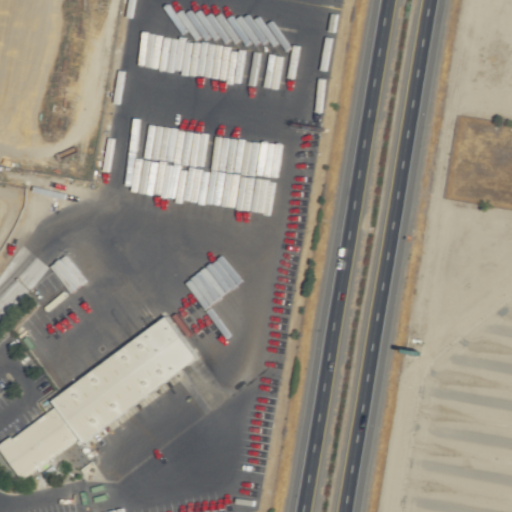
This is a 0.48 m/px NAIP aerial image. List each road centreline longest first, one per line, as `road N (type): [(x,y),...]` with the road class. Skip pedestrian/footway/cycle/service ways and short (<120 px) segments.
road 1 (motorway): [(386,0),(300,511)]
road 2 (motorway): [(344,511),(429,0)]
